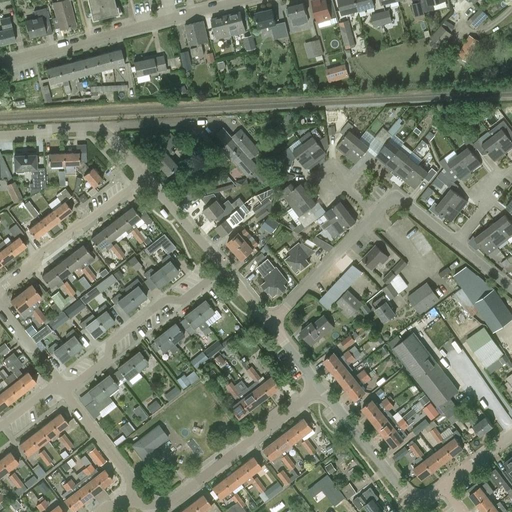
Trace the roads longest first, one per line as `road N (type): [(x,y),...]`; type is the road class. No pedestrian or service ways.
road 1 (residential): [(0,64),(246,0)]
road 2 (residential): [(223,267),(185,300),(165,300),(110,343),(107,361),(65,390)]
road 3 (residential): [(148,504),(165,503),(319,388)]
road 4 (residential): [(0,291),(145,177)]
road 5 (residential): [(145,177),(100,127),(0,136)]
road 6 (residential): [(416,507),(319,388)]
road 7 (residential): [(271,323),(376,216)]
road 8 (residential): [(65,390),(129,476),(128,504)]
